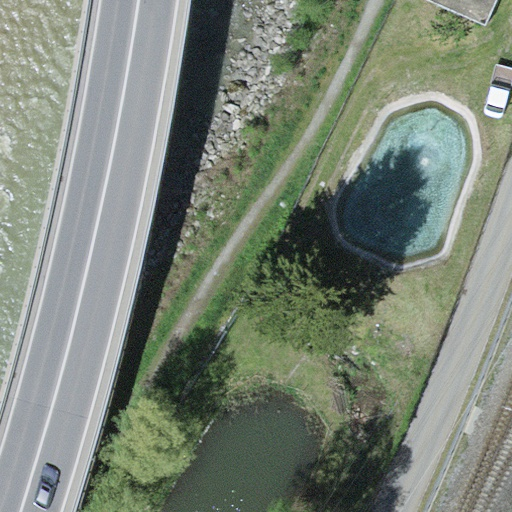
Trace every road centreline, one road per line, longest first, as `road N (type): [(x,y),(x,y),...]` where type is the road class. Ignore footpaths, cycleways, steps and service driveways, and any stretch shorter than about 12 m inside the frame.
road 1 (primary): [(19,511),(91,249),(136,0)]
road 2 (unclassified): [(399,511),(511,221)]
